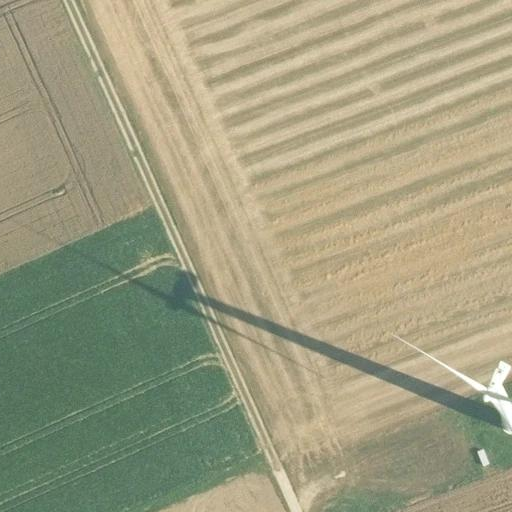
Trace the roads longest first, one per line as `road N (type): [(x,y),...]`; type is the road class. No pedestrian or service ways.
road 1 (track): [(74,0),(285,482)]
road 2 (track): [(285,482),(474,415)]
road 3 (track): [(271,454),(138,511)]
